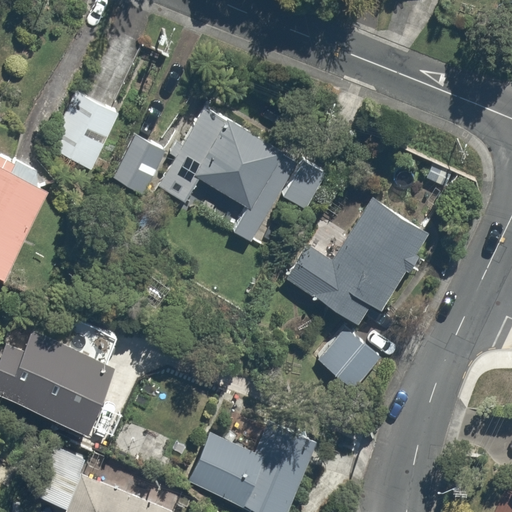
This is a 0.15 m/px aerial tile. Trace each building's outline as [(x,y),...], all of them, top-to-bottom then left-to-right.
[(117,106),(87,94),(60,158),(89,170),(117,106)] [(273,148),(278,134),(200,101),(178,154),(169,151),(157,181),(186,193),(192,177),(240,196),(229,225),(255,234),(271,193),(296,203),(307,176),(314,179),(322,162),(298,152),(295,157),(273,148)] [(162,146),(165,140),(136,128),(114,180),(142,192),(162,146)] [(0,144),(0,253),(38,173),(4,158),(8,149),(0,144)] [(424,225),(365,191),(332,247),(303,230),(280,269),(354,313),(365,295),(378,302),(424,225)] [(0,385),(76,421),(107,354),(29,318),(17,343),(0,335),(0,334),(0,385)] [(373,346),(342,320),(314,354),(345,380),(373,346)] [(202,423),(183,474),(281,510),(312,427),(266,410),(254,442),(202,423)] [(63,502),(58,511),(168,511),(169,509),(80,469),(86,456),(48,439),(27,486),(63,502)] [(511,511),(511,489),(503,511),(511,511)]
